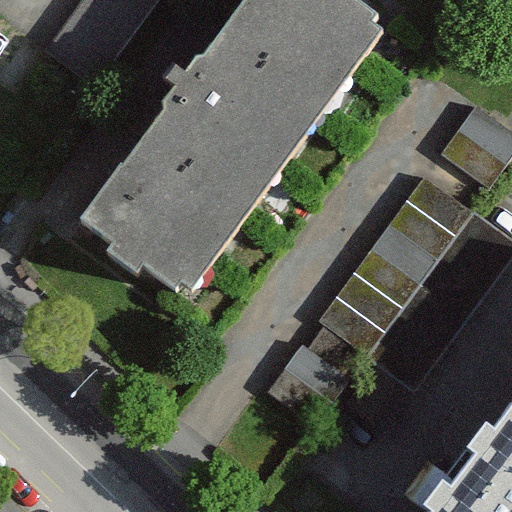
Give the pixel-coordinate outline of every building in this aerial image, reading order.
[(82,0),(48,47),(95,82),(156,0),(82,0)] [(260,0),(252,11),(263,19),(224,72),(200,55),(165,104),(182,116),(134,183),(117,171),(77,226),(111,250),(101,264),(132,287),(140,276),(188,310),(391,27),(359,3),(361,0),(260,0)] [(511,169),(511,135),(480,113),(448,159),(496,193),(511,169)] [(373,362),(482,219),(429,184),(324,329),(373,362)] [(511,266),(511,240),(482,219),(373,362),(417,394),(511,266)] [(350,387),(302,354),(271,398),(319,432),(350,387)] [(511,511),(511,420),(443,511),(511,511)]
